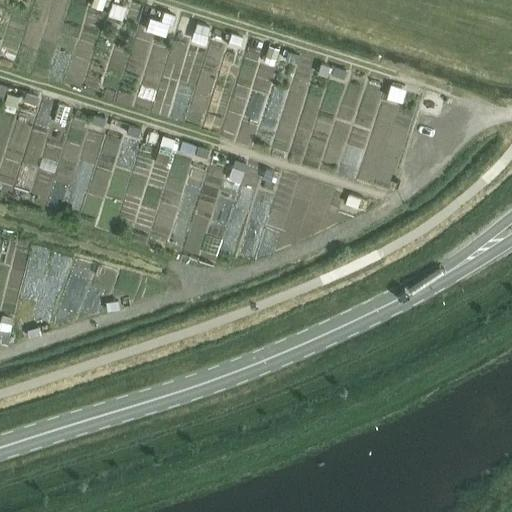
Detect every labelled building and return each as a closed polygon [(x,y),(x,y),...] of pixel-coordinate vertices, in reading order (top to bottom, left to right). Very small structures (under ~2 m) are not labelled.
[(148,57),(153,26),(123,21),(122,29),(115,41),(101,33),(106,0),(92,0),(88,26),(95,30),(89,40),(87,55),(103,57),(105,45),(117,47),(113,71),(108,70),(103,102),(129,106),(139,91),(162,94),(192,112),(199,72),(210,74),(217,62),(186,57),(189,38),(175,36),(169,46),(167,60),(148,57)] [(109,10),(105,25),(121,29),(125,15),(109,10)] [(389,133),(408,138),(418,97),(400,92),(389,133)] [(0,194),(32,201),(46,204),(51,178),(37,175),(41,152),(30,149),(40,101),(7,94),(2,117),(0,116),(0,194)] [(383,104),(341,106),(342,121),(351,121),(350,110),(367,109),(368,125),(383,124),(382,113),(392,113),(392,96),(383,96),(383,104)] [(56,164),(59,149),(46,147),(44,162),(56,164)] [(221,178),(228,161),(212,154),(205,171),(221,178)] [(171,179),(187,181),(189,161),(174,159),(171,179)] [(240,186),(247,168),(234,163),(227,182),(240,186)] [(265,173),(262,192),(274,194),(277,175),(265,173)] [(6,277),(22,283),(33,254),(17,248),(6,277)] [(0,339),(12,340),(13,320),(0,320),(0,327),(0,339)]
